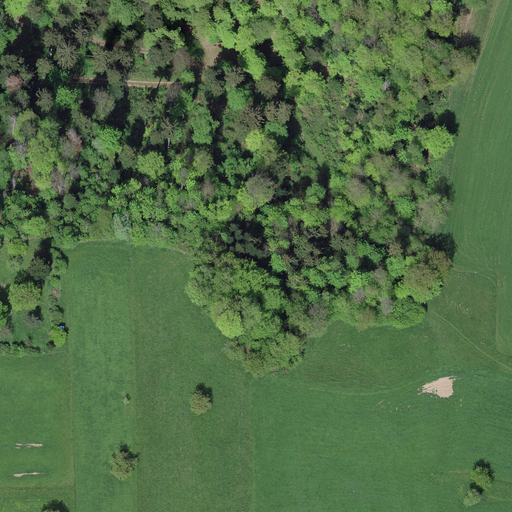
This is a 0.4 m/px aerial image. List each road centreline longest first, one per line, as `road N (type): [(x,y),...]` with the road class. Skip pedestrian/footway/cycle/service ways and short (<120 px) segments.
road 1 (track): [(0,70),(179,83),(211,74),(214,50),(148,0)]
road 2 (track): [(0,10),(214,63)]
